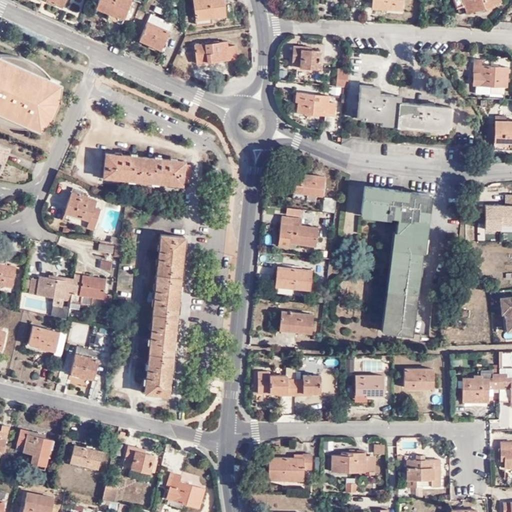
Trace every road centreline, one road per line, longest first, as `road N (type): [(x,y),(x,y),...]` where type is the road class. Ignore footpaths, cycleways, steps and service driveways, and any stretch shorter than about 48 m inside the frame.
road 1 (residential): [(228,431),(464,427),(466,477)]
road 2 (tertiary): [(228,431),(254,169)]
road 3 (residential): [(263,26),(511,36)]
road 4 (residential): [(228,431),(191,434),(0,389)]
road 5 (residential): [(296,139),(356,160),(511,173)]
road 6 (residential): [(33,201),(102,52)]
road 7 (residential): [(233,112),(102,52)]
